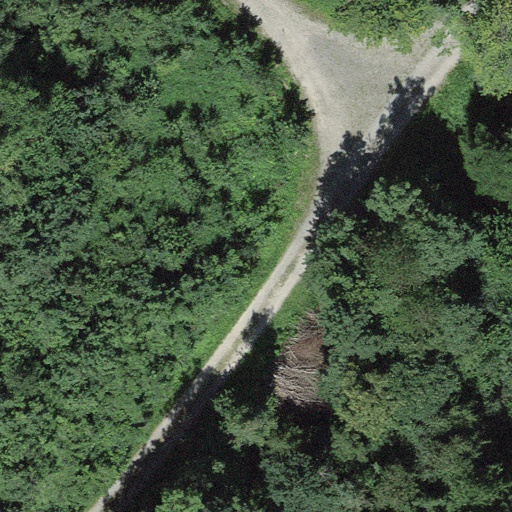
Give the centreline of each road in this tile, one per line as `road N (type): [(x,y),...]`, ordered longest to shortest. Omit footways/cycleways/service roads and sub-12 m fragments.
road 1 (track): [(382,129),(115,511)]
road 2 (track): [(272,0),(382,129)]
road 3 (track): [(480,0),(463,33),(382,129)]
